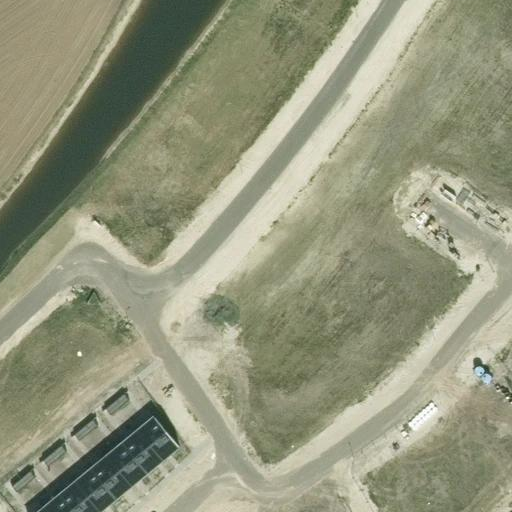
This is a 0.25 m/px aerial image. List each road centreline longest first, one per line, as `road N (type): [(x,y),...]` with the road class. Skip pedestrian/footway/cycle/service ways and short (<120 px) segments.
road 1 (residential): [(143,308),(225,222),(388,0)]
road 2 (residential): [(511,268),(428,375),(271,492),(239,455)]
road 3 (residential): [(0,329),(74,266),(96,267),(143,308)]
road 4 (residential): [(239,455),(143,308)]
